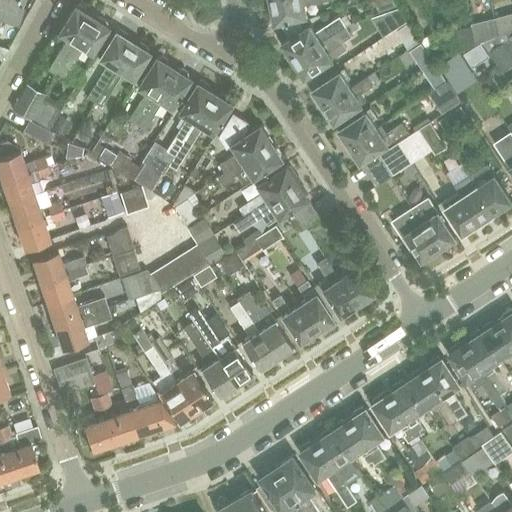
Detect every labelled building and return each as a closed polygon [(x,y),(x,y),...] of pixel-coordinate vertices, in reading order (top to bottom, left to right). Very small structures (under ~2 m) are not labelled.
[(0,0),(0,19),(5,4),(15,7),(16,0),(0,0)] [(322,0),(271,0),(272,7),(270,7),(273,19),(275,18),(275,21),(307,13),(305,4),(322,0)] [(374,0),(379,12),(396,6),(394,0),(374,0)] [(56,73),(91,14),(84,10),(86,8),(78,3),(77,5),(74,4),(57,31),(67,37),(61,48),(55,57),(48,68),(56,73)] [(395,28),(398,26),(408,20),(400,7),(385,12),(395,28)] [(511,12),(495,16),(499,34),(504,31),(511,27),(511,12)] [(97,18),(91,14),(56,73),(63,77),(69,66),(82,46),(92,52),(108,25),(105,23),(106,21),(98,16),(97,18)] [(291,52),(295,58),(346,25),(340,16),(317,32),(311,23),(283,41),(285,43),(282,44),(288,54),(291,52)] [(477,43),(482,41),(499,34),(495,16),(471,22),(471,24),(476,43),(477,43)] [(402,38),(413,31),(408,23),(397,30),(402,38)] [(476,43),(471,24),(449,29),(454,51),(476,43)] [(352,34),(346,25),(295,58),(298,63),(296,64),(302,75),(304,73),(306,75),(333,57),(328,49),(352,34)] [(94,101),(132,40),(126,36),(127,34),(118,28),(117,30),(115,29),(99,56),(108,62),(102,73),(96,83),(87,97),(94,101)] [(446,29),(434,33),(439,43),(449,40),(446,29)] [(433,31),(422,38),(433,57),(443,53),(439,43),(434,33),(433,31)] [(511,43),(504,31),(499,34),(482,41),(502,71),(507,67),(511,75),(511,43)] [(137,43),(132,40),(94,101),(102,106),(116,82),(123,71),(132,77),(149,50),(146,48),(147,46),(139,41),(137,43)] [(440,65),(451,81),(471,67),(460,52),(440,65)] [(129,118),(137,123),(173,66),(167,62),(167,58),(161,55),(158,56),(156,55),(137,85),(147,90),(129,118)] [(423,68),(435,86),(446,79),(434,61),(423,68)] [(179,69),(173,66),(137,123),(146,128),(155,114),(154,113),(162,100),(172,106),(190,76),(187,74),(187,71),(182,67),(179,69)] [(320,97),(324,104),(352,86),(347,78),(351,75),(344,66),(313,86),(315,90),(313,91),(317,98),(320,97)] [(368,75),(352,86),(324,104),(328,110),(326,112),(331,119),(333,117),(335,120),(367,99),(362,91),(373,83),(368,75)] [(407,130),(409,134),(419,128),(430,120),(461,99),(449,79),(438,86),(442,92),(435,97),(438,102),(436,104),(438,107),(422,117),(419,112),(404,123),(402,121),(387,131),(382,123),(378,125),(350,144),(354,150),(353,151),(358,159),(360,158),(361,160),(393,139),(407,130)] [(188,116),(180,129),(167,150),(175,154),(180,146),(187,134),(214,91),(208,87),(208,84),(202,80),(199,82),(196,80),(178,110),(188,116)] [(30,117),(31,116),(43,93),(26,84),(13,109),(30,117)] [(187,134),(180,146),(175,154),(171,161),(178,165),(203,125),(212,131),(230,101),(228,100),(228,97),(223,93),(220,95),(214,91),(187,134)] [(43,93),(31,116),(49,126),(61,102),(43,93)] [(350,144),(378,125),(373,118),(377,115),(371,106),(339,127),(341,130),(339,131),(344,138),(346,137),(350,144)] [(439,120),(446,131),(468,116),(461,106),(439,120)] [(60,114),(53,127),(64,134),(71,120),(60,114)] [(52,130),(29,118),(23,129),(46,142),(52,130)] [(430,120),(419,128),(432,148),(435,153),(446,145),(430,120)] [(218,163),(223,170),(270,140),(266,135),(268,131),(264,125),(261,125),(259,122),(229,142),(236,151),(222,160),(218,163)] [(419,128),(409,134),(399,141),(412,161),(432,148),(419,128)] [(0,173),(2,179),(47,163),(44,154),(24,161),(19,148),(12,150),(8,139),(0,141),(0,153),(0,154),(0,173)] [(281,156),(279,154),(280,151),(277,146),(274,145),(270,140),(223,170),(217,175),(223,184),(234,178),(232,174),(235,172),(241,182),(252,175),(281,156)] [(83,146),(67,141),(65,156),(82,154),(83,146)] [(394,174),(412,161),(399,141),(380,153),(394,174)] [(98,157),(109,164),(116,152),(105,146),(98,157)] [(118,150),(116,152),(109,164),(131,177),(138,165),(129,160),(130,157),(118,150)] [(377,185),(394,174),(380,153),(364,164),(377,185)] [(149,154),(134,178),(151,188),(166,164),(149,154)] [(2,179),(10,202),(35,193),(30,180),(40,177),(40,175),(62,168),(60,159),(47,163),(2,179)] [(243,215),(296,181),(292,175),(293,171),(290,166),(287,166),(285,163),(256,182),(262,192),(238,207),(243,215)] [(479,184),(495,211),(502,206),(503,209),(511,203),(510,201),(511,199),(511,197),(489,163),(473,174),(479,184)] [(493,212),(495,211),(479,184),(473,174),(456,184),(460,190),(463,195),(480,221),(485,217),(487,219),(495,214),(493,212)] [(300,186),(296,181),(243,215),(233,222),(237,229),(248,222),(249,223),(261,215),(266,223),(307,197),(305,195),(307,191),(303,186),(300,186)] [(142,183),(131,187),(137,206),(149,202),(142,183)] [(126,210),(137,206),(131,187),(119,191),(126,210)] [(101,195),(108,216),(122,211),(115,190),(101,195)] [(463,195),(460,190),(443,201),(464,232),(466,230),(467,232),(476,226),(474,225),(480,221),(463,195)] [(42,215),(35,193),(10,202),(17,224),(42,215)] [(173,204),(185,222),(198,213),(186,195),(173,204)] [(429,196),(413,207),(419,217),(422,221),(439,247),(446,243),(447,245),(455,240),(453,238),(457,236),(436,206),(429,196)] [(49,212),(63,208),(59,199),(46,203),(49,212)] [(320,217),(309,201),(289,215),(300,230),(320,217)] [(63,208),(49,212),(42,215),(17,224),(24,245),(49,237),(46,227),(55,224),(54,221),(66,217),(63,208)] [(330,213),(307,228),(315,240),(337,225),(330,213)] [(199,243),(213,234),(215,232),(204,215),(188,226),(198,241),(199,243)] [(439,247),(422,221),(419,217),(399,230),(411,249),(415,247),(423,259),(425,257),(426,259),(434,254),(433,252),(439,247)] [(274,223),(253,237),(259,246),(260,245),(262,247),(282,235),(274,223)] [(107,233),(114,253),(134,246),(127,225),(121,227),(113,231),(107,233)] [(226,254),(213,234),(199,243),(198,241),(196,242),(208,261),(210,264),(226,254)] [(242,257),(259,246),(253,237),(236,248),(242,257)] [(196,242),(187,248),(199,267),(208,261),(196,242)] [(141,267),(134,246),(114,253),(120,273),(141,267)] [(32,256),(40,279),(86,263),(83,255),(62,262),(57,248),(32,256)] [(190,273),(199,267),(187,248),(177,254),(190,273)] [(177,254),(168,260),(180,279),(190,273),(177,254)] [(350,306),(356,302),(338,276),(325,255),(317,261),(327,277),(319,282),(340,313),(342,312),(343,313),(351,308),(350,306)] [(168,260),(159,266),(171,285),(180,279),(168,260)] [(347,270),(338,276),(356,302),(362,298),(363,300),(371,295),(370,293),(373,291),(352,260),(343,266),(347,270)] [(89,271),(86,263),(40,279),(47,301),(72,292),(68,279),(89,271)] [(162,290),(171,285),(159,266),(150,272),(162,290)] [(147,268),(133,272),(136,282),(150,277),(147,268)] [(307,297),(298,303),(315,329),(322,324),(323,326),(331,321),(330,320),(333,318),(307,279),(299,285),(307,297)] [(293,343),(276,317),(267,304),(260,308),(248,290),(238,296),(239,298),(253,320),(276,354),(282,350),(283,353),(292,347),(291,345),(293,343)] [(72,292),(47,301),(55,323),(108,305),(104,294),(76,303),(72,292)] [(310,333),(315,329),(298,303),(290,308),(280,293),(272,298),(300,339),(301,338),(303,340),(311,335),(310,333)] [(270,358),(276,354),(253,320),(239,298),(231,303),(251,333),(242,339),(259,365),(262,363),(263,365),(271,360),(270,358)] [(112,316),(108,305),(55,323),(62,346),(87,337),(83,326),(112,316)] [(511,309),(499,318),(511,337),(511,309)] [(229,385),(236,381),(199,327),(193,318),(183,325),(208,362),(202,366),(219,392),(222,390),(223,392),(231,387),(229,385)] [(511,337),(499,318),(483,329),(501,356),(510,350),(511,353),(511,337)] [(199,327),(236,381),(242,377),(243,379),(251,373),(250,372),(253,370),(235,344),(226,349),(220,341),(207,322),(199,327)] [(93,335),(97,346),(116,340),(112,328),(93,335)] [(492,362),(501,356),(483,329),(467,340),(501,392),(509,387),(492,362)] [(151,340),(153,343),(196,407),(201,403),(203,405),(211,400),(210,398),(213,396),(194,368),(184,374),(175,360),(176,359),(170,351),(158,335),(151,340)] [(483,380),(488,388),(499,405),(506,400),(501,392),(467,340),(450,351),(474,386),(483,380)] [(190,411),(196,407),(153,343),(146,348),(163,373),(153,380),(179,418),(182,416),(183,418),(191,413),(190,411)] [(443,355),(427,366),(456,410),(463,405),(452,388),(461,382),(443,355)] [(58,380),(91,369),(86,356),(54,367),(58,380)] [(456,410),(427,366),(411,377),(428,404),(435,399),(450,422),(460,416),(456,410)] [(128,407),(137,432),(160,425),(159,420),(173,416),(160,397),(149,380),(133,385),(127,368),(117,372),(128,407)] [(0,369),(0,394),(9,392),(1,369),(0,369)] [(408,379),(390,390),(419,434),(422,432),(420,428),(424,425),(416,412),(425,406),(408,379)] [(94,409),(103,406),(99,393),(96,394),(94,387),(88,389),(94,409)] [(419,434),(390,390),(374,402),(392,428),(401,422),(407,432),(404,434),(409,441),(412,439),(419,434)] [(108,391),(99,393),(103,406),(112,404),(108,391)] [(511,417),(511,415),(505,405),(491,414),(499,426),(511,417)] [(367,406),(351,417),(380,460),(387,456),(376,439),(385,433),(367,406)] [(115,440),(137,432),(128,407),(106,414),(115,440)] [(93,448),(115,440),(106,414),(76,425),(83,444),(90,442),(93,448)] [(351,417),(335,427),(352,454),(361,448),(372,465),(380,460),(351,417)] [(38,424),(16,431),(11,432),(7,422),(1,425),(17,472),(39,465),(31,441),(42,437),(38,424)] [(0,478),(17,472),(1,425),(0,424),(0,478)] [(478,445),(482,443),(496,433),(489,424),(472,437),(478,445)] [(343,460),(352,454),(335,427),(318,438),(346,482),(354,477),(343,460)] [(511,444),(501,430),(496,433),(482,443),(494,460),(496,462),(511,450),(511,444)] [(464,455),(477,446),(478,445),(472,437),(469,433),(455,443),(464,455)] [(413,457),(417,467),(433,455),(422,437),(406,448),(413,457)] [(347,483),(346,482),(318,438),(302,449),(319,476),(327,471),(348,504),(357,498),(347,483)] [(474,475),(494,460),(482,443),(478,445),(477,446),(478,448),(463,459),(470,469),(474,475)] [(450,452),(449,458),(453,463),(461,457),(455,448),(450,452)] [(295,453),(279,464),(310,511),(323,511),(310,492),(317,487),(295,453)] [(427,479),(440,471),(442,469),(434,457),(415,469),(423,482),(427,479)] [(470,469),(463,459),(461,457),(453,463),(443,470),(452,482),(470,469)] [(265,480),(257,485),(274,511),(310,511),(279,464),(262,475),(265,480)] [(388,473),(400,492),(410,486),(409,484),(415,480),(413,477),(407,480),(398,467),(388,473)] [(452,488),(440,471),(427,479),(438,497),(452,488)] [(422,484),(403,496),(408,504),(413,501),(416,505),(430,495),(422,484)] [(236,497),(244,511),(268,511),(253,487),(236,497)] [(496,495),(492,499),(501,511),(511,511),(511,502),(503,490),(499,492),(496,495)] [(244,511),(236,497),(218,508),(220,511),(244,511)] [(501,511),(492,499),(490,499),(479,507),(482,511),(501,511)] [(381,500),(371,506),(374,511),(379,511),(386,508),(381,500)]
